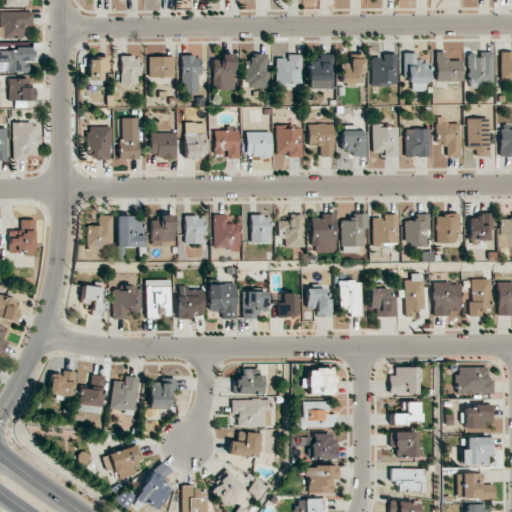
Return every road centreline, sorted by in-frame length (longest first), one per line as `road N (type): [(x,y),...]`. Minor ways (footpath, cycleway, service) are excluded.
road 1 (residential): [(511,184),(0,188)]
road 2 (residential): [(43,335),(126,349),(511,346)]
road 3 (residential): [(61,27),(511,22)]
road 4 (residential): [(60,0),(64,189),(57,274),(35,355),(0,414)]
road 5 (residential): [(360,348),(357,511)]
